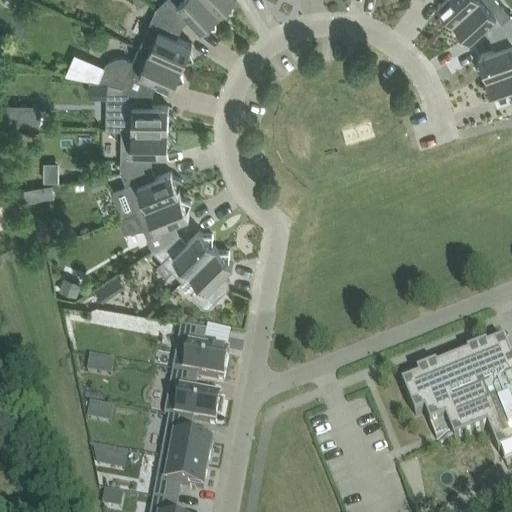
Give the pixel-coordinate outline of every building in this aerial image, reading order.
[(165,0),(157,8),(179,24),(188,15),(203,30),(207,26),(216,26),(216,16),(220,13),(207,0),(165,0)] [(207,0),(220,13),(224,9),(233,10),(233,0),(207,0)] [(442,0),(438,4),(441,7),(441,17),(451,17),(454,22),(477,0),(442,0)] [(511,24),(511,14),(498,0),(477,0),(454,22),(457,25),(457,34),(466,34),(470,39),(486,25),(495,35),(511,24)] [(174,36),(179,24),(157,8),(140,47),(183,66),(185,61),(194,58),(191,49),(193,44),(174,36)] [(488,77),(511,68),(511,24),(495,35),(499,48),(480,54),(481,59),(478,68),(486,72),(488,77)] [(108,82),(108,83),(149,92),(154,80),(173,88),(175,83),(184,79),(181,70),(183,66),(140,47),(134,59),(128,57),(123,56),(118,57),(113,58),(109,61),(105,64),(99,80),(108,82)] [(511,68),(488,77),(489,82),(485,90),(494,94),(496,100),(511,94),(511,68)] [(149,105),(149,92),(108,83),(107,128),(122,129),(169,129),(169,124),(176,117),(169,110),(169,106),(149,105)] [(40,106),(19,106),(23,126),(39,126),(40,106)] [(169,129),(122,129),(121,172),(148,167),(148,153),(169,154),(169,148),(176,141),(169,133),(169,129)] [(44,166),(44,180),(57,180),(57,166),(44,166)] [(137,210),(137,211),(181,193),(179,188),(183,179),(174,175),(172,171),(153,179),(148,167),(121,172),(126,184),(113,189),(124,215),(137,210)] [(52,199),(49,185),(36,188),(40,201),(52,199)] [(30,189),(18,191),(20,203),(32,201),(30,189)] [(144,229),(153,251),(176,236),(171,223),(190,216),(188,210),(192,201),(182,197),(181,193),(137,211),(137,210),(124,215),(119,217),(126,233),(144,229)] [(180,281),(181,283),(183,281),(186,279),(186,278),(191,274),(191,273),(217,247),(213,244),(214,234),(203,234),(200,230),(185,245),(176,236),(153,251),(163,260),(172,270),(182,280),(180,281)] [(219,250),(217,247),(191,273),(191,274),(186,278),(186,279),(183,281),(181,283),(187,290),(193,290),(193,296),(204,307),(210,307),(229,288),(229,282),(223,275),(234,264),(230,261),(230,250),(219,250)] [(59,289),(77,296),(83,281),(65,274),(59,289)] [(105,285),(95,291),(101,301),(111,295),(125,287),(119,277),(105,285)] [(172,371),(201,377),(225,381),(230,353),(203,348),(206,331),(181,327),(172,371)] [(425,413),(430,427),(436,440),(451,434),(454,441),(487,427),(498,453),(511,447),(511,357),(504,338),(417,373),(419,378),(402,385),(415,417),(425,413)] [(201,377),(172,371),(164,415),(169,416),(169,417),(193,422),(215,426),(221,397),(198,393),(201,377)] [(161,457),(209,466),(213,442),(190,437),(193,422),(169,417),(161,457)] [(105,449),(93,446),(96,461),(102,462),(105,449)] [(209,466),(161,457),(153,498),(177,503),(181,486),(204,490),(209,466)] [(150,511),(175,511),(177,503),(153,498),(150,511)] [(506,511),(500,498),(465,511),(506,511)]
